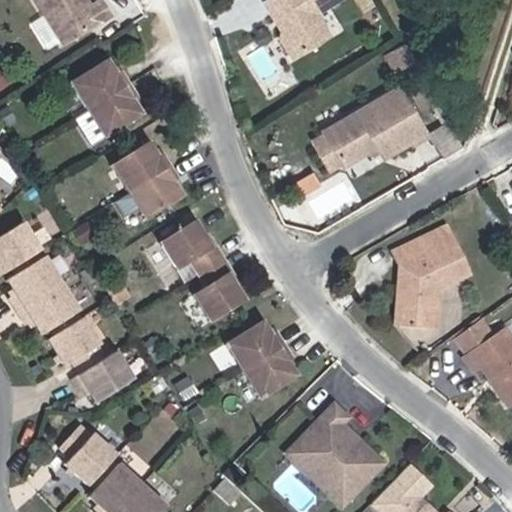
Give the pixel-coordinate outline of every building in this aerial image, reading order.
[(92,0),(41,0),(78,57),(123,27),(112,9),(103,16),(92,0)] [(280,0),(273,5),(280,18),(290,17),(296,25),(295,38),(307,58),(338,40),(324,18),(338,10),(354,0),(280,0)] [(408,42),(395,48),(405,66),(417,59),(408,42)] [(84,96),(86,99),(118,149),(155,126),(145,113),(150,108),(142,96),(135,83),(130,86),(120,70),(84,96)] [(332,128),(350,161),(381,144),(388,153),(415,138),(417,141),(431,134),(404,86),(332,128)] [(348,162),(350,161),(332,128),(329,131),(348,162)] [(158,232),(181,218),(193,210),(195,208),(194,206),(186,196),(191,192),(192,191),(188,186),(187,184),(183,178),(182,176),(176,166),(172,169),(171,168),(170,166),(162,154),(153,159),(151,160),(125,176),(142,205),(158,232)] [(410,241),(387,255),(395,269),(393,330),(425,331),(426,296),(432,292),(467,268),(438,223),(417,236),(426,250),(418,255),(410,241)] [(33,234),(0,255),(0,263),(6,272),(0,276),(0,278),(8,290),(23,280),(49,262),(51,261),(33,234)] [(206,234),(173,255),(189,282),(201,274),(218,299),(204,308),(221,335),(256,314),(240,288),(243,285),(227,258),(223,260),(206,234)] [(417,236),(410,241),(418,255),(426,250),(417,236)] [(49,262),(23,280),(28,286),(53,269),(49,262)] [(47,330),(56,343),(64,337),(89,321),(91,320),(55,267),(53,269),(28,286),(19,292),(28,305),(21,310),(39,335),(47,330)] [(480,312),(452,332),(464,349),(462,350),(473,366),(479,362),(507,399),(511,395),(511,337),(501,322),(492,329),(480,312)] [(89,321),(64,337),(68,344),(93,328),(89,321)] [(112,411),(149,386),(130,358),(119,365),(112,354),(114,353),(95,327),(93,328),(68,344),(62,348),(80,375),(87,370),(95,382),(87,387),(96,401),(103,396),(112,411)] [(269,414),(294,398),(301,393),(306,390),(297,377),(302,373),(300,370),(294,360),(292,356),(288,349),(287,348),(282,350),(281,349),(274,339),(273,335),(260,343),(235,358),(252,386),(269,414)] [(346,415),(309,455),(345,494),(337,500),(349,511),(358,511),(394,473),(371,450),(367,455),(361,448),(365,444),(354,434),(359,428),(346,415)] [(82,473),(106,496),(107,493),(128,471),(134,465),(110,443),(108,445),(98,436),(77,458),(88,467),(82,473)] [(345,494),(309,455),(299,464),(337,500),(345,494)] [(128,471),(107,493),(113,499),(134,476),(128,471)] [(177,511),(136,473),(134,476),(113,499),(106,506),(112,511),(177,511)] [(240,491),(228,504),(237,511),(247,511),(255,504),(240,491)] [(440,511),(431,502),(421,511),(440,511)]
